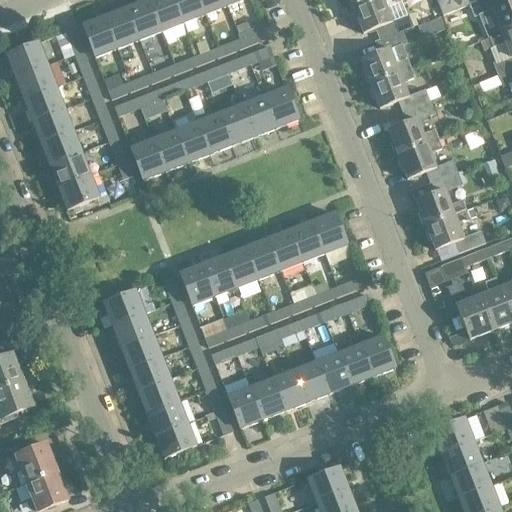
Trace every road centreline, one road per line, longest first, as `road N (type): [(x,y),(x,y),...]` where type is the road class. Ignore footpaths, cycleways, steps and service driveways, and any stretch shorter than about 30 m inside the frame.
road 1 (residential): [(450,392),(293,0)]
road 2 (unclassified): [(130,511),(0,170)]
road 3 (residential): [(145,511),(450,392)]
